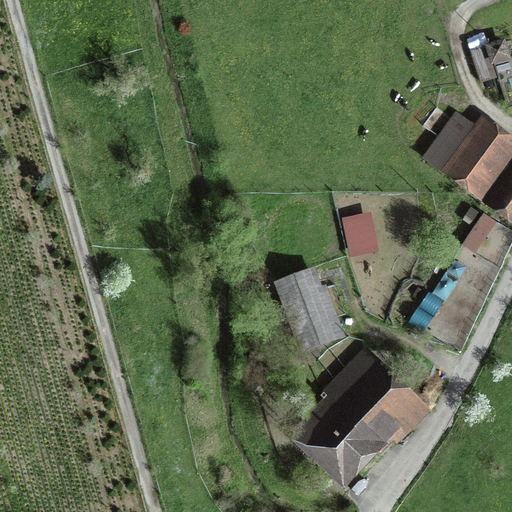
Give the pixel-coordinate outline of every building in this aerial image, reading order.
[(491,44),(474,48),(480,76),(497,72),(491,44)] [(488,207),(511,174),(511,146),(480,122),(473,131),(454,117),(423,159),(488,207)] [(511,174),(488,207),(511,224),(511,174)] [(318,270),(274,287),(301,358),(345,342),(318,270)] [(371,359),(287,442),(343,498),(427,415),(371,359)]
